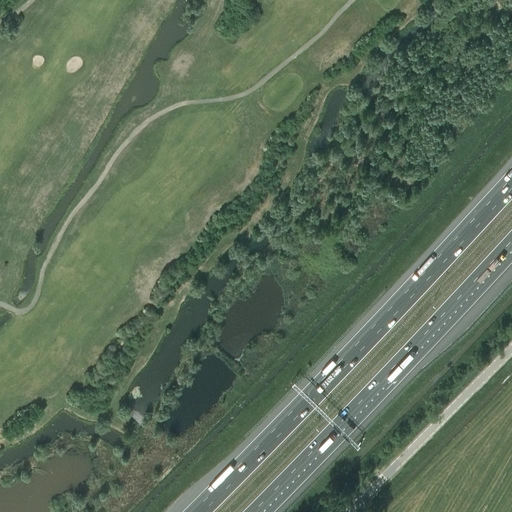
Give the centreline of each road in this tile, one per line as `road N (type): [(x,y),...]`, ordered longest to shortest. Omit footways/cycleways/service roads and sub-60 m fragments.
road 1 (motorway): [(511,181),(198,511)]
road 2 (motorway): [(257,511),(511,243)]
road 3 (tertiary): [(350,511),(511,347)]
